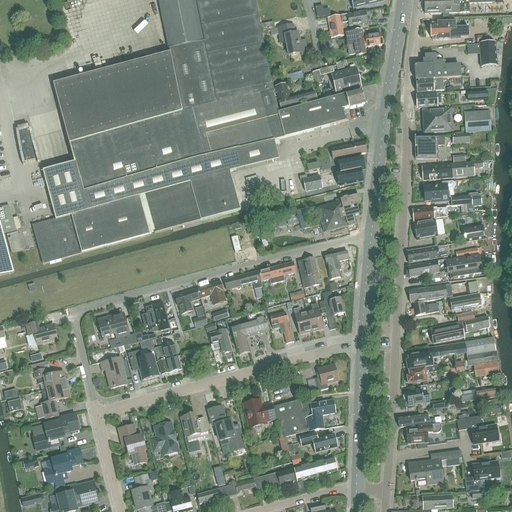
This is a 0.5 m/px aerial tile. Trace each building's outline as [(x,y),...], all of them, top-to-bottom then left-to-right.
[(240,211),(226,152),(348,122),(344,110),(365,105),(361,91),(279,114),(269,78),(253,0),(204,0),(196,2),(195,0),(160,0),(170,47),(170,49),(169,49),(170,54),(53,85),(74,163),(44,171),(58,220),(32,227),(43,265),(240,211)] [(382,2),(381,0),(351,0),(353,8),(382,2)] [(487,0),(424,0),(425,15),(469,13),(468,5),(487,4),(487,0)] [(367,24),(365,13),(341,17),(342,25),(345,24),(348,23),(349,27),(367,24)] [(331,39),(344,37),(343,30),(342,25),(340,17),(327,19),(331,39)] [(458,29),(458,24),(460,24),(459,19),(449,19),(449,23),(432,24),(432,28),(430,28),(430,38),(433,38),(433,42),(450,41),(450,40),(460,40),(460,39),(469,38),(469,29),(458,29)] [(293,35),(292,26),(277,29),(278,30),(271,31),(272,37),(273,36),(274,37),(277,36),(279,35),(280,41),(279,42),(280,45),(285,44),(288,56),(307,53),(305,42),(300,43),(298,34),(293,35)] [(362,30),(345,33),(349,57),(366,54),(365,47),(363,38),(362,30)] [(365,37),(367,47),(367,48),(383,45),(381,35),(365,37)] [(499,64),(497,43),(481,44),(483,65),(499,64)] [(420,66),(414,67),(416,81),(438,79),(460,78),(459,66),(446,67),(445,61),(439,61),(439,56),(422,57),(422,61),(420,61),(420,62),(420,66)] [(336,94),(360,88),(355,69),(331,75),(336,94)] [(316,86),(322,83),(318,71),(312,73),(316,86)] [(288,83),(301,79),(300,73),(287,76),(288,83)] [(438,79),(416,81),(416,93),(443,92),(443,85),(439,86),(438,79)] [(288,99),(285,85),(274,87),(280,109),(316,100),(314,92),(288,99)] [(468,102),(488,101),(487,92),(467,94),(468,102)] [(417,110),(422,109),(438,108),(437,105),(441,105),(441,97),(442,97),(442,94),(417,96),(417,110)] [(424,134),(452,132),(451,110),(422,112),(424,134)] [(465,134),(491,133),(489,112),(464,114),(465,134)] [(453,144),(469,143),(469,135),(452,136),(453,144)] [(438,160),(438,147),(444,147),(444,143),(444,137),(414,138),(414,149),(415,149),(416,161),(438,160)] [(333,160),(366,154),(364,143),(331,149),(333,160)] [(341,175),(365,171),(363,160),(339,164),(341,175)] [(423,182),(474,177),(474,169),(483,168),(483,162),(422,168),(423,182)] [(308,172),(320,169),(318,163),(306,166),(308,172)] [(363,184),(361,172),(338,176),(340,188),(363,184)] [(307,180),(306,176),(300,178),(301,183),(303,182),(305,193),(322,189),(320,177),(307,180)] [(453,183),(451,183),(439,183),(439,187),(424,189),(425,203),(436,201),(437,203),(449,202),(448,190),(453,190),(455,188),(455,185),(453,183)] [(466,197),(451,198),(452,206),(461,205),(466,205),(467,205),(469,205),(469,210),(475,210),(474,207),(484,206),(483,195),(479,195),(479,194),(469,195),(469,196),(466,197)] [(340,200),(341,203),(347,227),(357,225),(354,217),(359,215),(356,206),(361,205),(358,195),(340,200)] [(323,233),(347,227),(341,203),(317,209),(323,233)] [(17,232),(10,206),(1,209),(0,208),(0,276),(13,273),(3,235),(17,232)] [(433,211),(433,209),(412,211),(414,223),(434,220),(448,218),(447,210),(433,211)] [(302,229),(310,227),(306,210),(298,212),(302,229)] [(297,215),(287,216),(288,224),(298,223),(297,215)] [(417,242),(437,238),(435,222),(414,225),(417,242)] [(465,243),(485,239),(482,226),(463,229),(465,243)] [(237,237),(231,239),(234,253),(240,252),(237,237)] [(438,253),(437,248),(407,253),(408,265),(448,258),(448,254),(445,252),(438,253)] [(330,281),(341,279),(337,263),(348,260),(347,252),(324,257),(330,281)] [(482,275),(479,256),(408,268),(410,279),(449,272),(450,280),(482,275)] [(304,290),(320,286),(314,259),(298,263),(304,290)] [(258,273),(261,283),(270,280),(271,285),(284,282),(283,277),(295,274),(293,263),(258,272),(258,273)] [(262,289),(261,283),(258,273),(224,281),(226,291),(253,284),(254,290),(262,289)] [(470,298),(471,298),(479,296),(477,282),(468,284),(470,298)] [(200,300),(210,297),(213,307),(226,303),(223,292),(220,283),(197,290),(200,300)] [(330,292),(337,290),(336,283),(328,285),(330,292)] [(444,287),(435,288),(408,292),(410,304),(437,300),(452,298),(450,286),(444,287)] [(191,303),(200,300),(197,290),(174,297),(178,307),(181,316),(193,312),(191,303)] [(302,292),(295,293),(297,300),(303,298),(302,292)] [(324,302),(322,303),(324,309),(330,332),(337,330),(334,319),(333,320),(332,317),(345,313),(341,299),(331,301),(331,299),(332,298),(331,293),(323,295),(324,302)] [(479,296),(450,301),(451,311),(462,309),(462,312),(471,311),(471,308),(481,306),(479,296)] [(423,303),(413,305),(415,317),(425,315),(438,313),(437,304),(423,307),(423,303)] [(147,314),(141,316),(144,328),(151,327),(152,333),(158,331),(158,332),(169,329),(162,304),(152,306),(152,307),(146,309),(147,314)] [(307,314),(312,333),(323,330),(317,305),(311,307),(312,312),(307,314)] [(312,333),(307,314),(301,315),(299,310),(293,311),(300,336),(312,333)] [(226,311),(219,313),(222,320),(229,318),(226,311)] [(242,325),(246,339),(269,333),(265,319),(263,312),(248,316),(250,323),(242,325)] [(287,323),(285,313),(270,317),(273,330),(279,329),(281,335),(283,334),(286,345),(294,343),(289,323),(287,323)] [(457,317),(458,324),(430,330),(433,345),(464,338),(463,334),(490,329),(487,317),(474,320),(473,313),(457,317)] [(119,321),(117,316),(98,321),(102,338),(119,333),(120,339),(129,336),(125,319),(119,321)] [(205,319),(194,323),(196,329),(207,326),(205,319)] [(40,330),(39,324),(26,327),(29,337),(34,336),(37,346),(57,341),(54,326),(40,330)] [(214,325),(205,328),(206,334),(216,331),(214,325)] [(250,353),(246,339),(242,325),(230,328),(238,356),(250,353)] [(209,335),(212,346),(219,344),(222,355),(232,353),(226,331),(209,335)] [(489,340),(463,344),(465,354),(466,354),(467,359),(466,359),(467,368),(473,367),(475,379),(499,376),(497,361),(494,339),(489,340)] [(158,363),(177,358),(174,344),(154,350),(158,363)] [(408,361),(406,362),(407,371),(408,371),(426,368),(430,368),(434,367),(433,359),(465,354),(463,344),(428,350),(428,354),(424,354),(408,357),(408,361)] [(139,352),(128,355),(129,360),(133,373),(139,371),(142,382),(148,380),(159,377),(159,376),(153,356),(141,359),(139,352)] [(177,358),(158,363),(161,375),(181,371),(177,358)] [(127,385),(120,359),(100,364),(102,372),(105,371),(110,390),(127,385)] [(44,363),(29,367),(30,374),(34,373),(35,380),(37,380),(39,385),(40,385),(42,392),(46,391),(67,386),(63,373),(47,377),(44,363)] [(462,363),(455,364),(457,374),(464,373),(462,363)] [(317,393),(328,390),(327,385),(338,382),(334,366),(318,370),(320,379),(314,380),(317,393)] [(407,378),(405,378),(406,384),(408,384),(408,385),(428,382),(427,377),(426,377),(425,375),(438,373),(437,367),(434,367),(430,368),(426,368),(408,371),(409,376),(406,376),(407,378)] [(67,386),(46,391),(42,392),(45,404),(44,405),(42,405),(46,421),(58,418),(54,402),(70,398),(67,386)] [(420,387),(420,392),(406,394),(406,395),(405,396),(406,401),(407,401),(408,407),(424,405),(424,404),(429,404),(428,397),(427,386),(420,387)] [(475,392),(458,395),(460,404),(477,401),(496,398),(495,389),(475,392)] [(19,401),(7,404),(9,414),(21,411),(19,401)] [(264,422),(277,418),(274,408),(272,409),(272,406),(265,408),(265,410),(261,411),(259,401),(244,405),(251,429),(253,428),(255,430),(262,428),(263,426),(265,425),(264,422)] [(309,433),(304,414),(300,401),(274,408),(277,418),(281,436),(284,435),(285,439),(309,433)] [(302,405),(304,414),(311,413),(312,418),(307,419),(310,432),(324,430),(321,417),(335,414),(333,401),(311,405),(310,404),(302,405)] [(432,411),(445,408),(444,402),(444,401),(431,403),(432,411)] [(226,423),(222,410),(220,409),(208,412),(212,427),(215,427),(219,442),(220,442),(221,447),(228,445),(230,453),(244,449),(238,427),(232,428),(231,424),(229,422),(226,423)] [(195,419),(195,415),(181,419),(186,439),(185,439),(190,455),(202,451),(199,442),(209,439),(204,419),(198,420),(197,420),(197,419),(196,419),(195,419)] [(79,431),(75,416),(55,421),(56,424),(31,430),(33,439),(36,452),(60,446),(58,440),(63,439),(64,437),(64,435),(79,431)] [(420,420),(420,416),(398,419),(399,429),(434,425),(436,424),(436,420),(427,421),(426,419),(420,420)] [(469,419),(464,420),(465,431),(471,430),(473,446),(494,443),(494,445),(500,444),(499,435),(497,435),(496,426),(482,428),(480,418),(469,419)] [(459,421),(457,421),(458,432),(465,431),(464,420),(459,421)] [(173,431),(171,424),(154,429),(157,439),(150,441),(154,454),(165,451),(166,457),(178,454),(176,444),(175,438),(174,438),(174,439),(173,439),(171,434),(173,434),(174,434),(173,431)] [(408,445),(425,444),(428,444),(427,435),(438,434),(439,434),(440,433),(440,431),(440,425),(431,426),(431,427),(418,428),(410,428),(411,431),(407,432),(408,445)] [(136,439),(133,427),(119,431),(123,448),(126,447),(128,456),(132,455),(134,466),(146,463),(143,452),(145,452),(142,437),(136,439)] [(320,441),(317,433),(299,438),(302,448),(314,445),(316,454),(339,448),(336,436),(320,441)] [(64,481),(67,480),(65,474),(70,473),(71,471),(71,468),(83,464),(79,451),(67,454),(67,457),(41,463),(47,485),(54,483),(56,490),(66,487),(64,481)] [(443,485),(440,462),(445,462),(461,460),(462,460),(461,451),(437,455),(438,461),(408,465),(410,482),(426,480),(427,487),(443,485)] [(299,457),(291,459),(294,468),(301,466),(299,457)] [(297,483),(337,472),(333,459),(317,463),(294,469),(297,483)] [(461,460),(445,462),(446,468),(462,466),(461,460)] [(467,493),(471,492),(482,491),(481,481),(502,479),(499,462),(473,465),(475,478),(465,479),(467,493)] [(154,465),(148,466),(150,474),(156,472),(154,465)] [(225,487),(220,469),(214,470),(218,488),(225,487)] [(292,470),(271,476),(254,480),(256,488),(257,492),(269,489),(268,484),(273,483),(279,482),(280,486),(295,482),(292,470)] [(156,472),(150,474),(152,482),(158,481),(156,472)] [(151,511),(148,500),(151,500),(147,483),(148,483),(147,477),(135,480),(138,491),(132,493),(137,511),(139,511),(138,511),(151,511)] [(237,493),(256,488),(254,480),(224,488),(223,488),(218,490),(216,490),(216,491),(197,496),(200,506),(237,495),(237,493)] [(52,511),(74,511),(75,511),(76,510),(76,508),(89,505),(88,501),(98,499),(94,483),(70,489),(71,493),(57,497),(59,505),(51,508),(52,511)] [(184,500),(182,492),(169,495),(171,503),(165,505),(165,504),(156,506),(157,511),(170,511),(173,511),(172,511),(188,511),(192,511),(189,498),(184,500)] [(482,492),(471,492),(472,500),(483,500),(482,492)] [(423,498),(423,511),(454,509),(454,497),(423,498)] [(29,498),(22,500),(24,508),(31,506),(29,498)]
